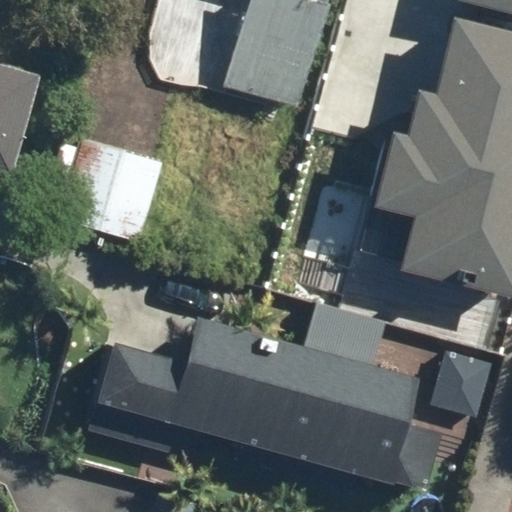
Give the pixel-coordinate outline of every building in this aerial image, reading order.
[(301,102),(328,0),(250,0),(228,82),(301,102)] [(511,0),(462,0),(461,6),(511,19),(511,0)] [(419,213),(406,263),(511,291),(511,37),(455,22),(435,95),(417,90),(405,134),(392,130),(373,200),(419,213)] [(0,162),(16,166),(44,64),(0,51),(0,162)] [(379,80),(329,66),(309,134),(359,148),(379,80)] [(141,234),(162,156),(85,136),(65,214),(141,234)] [(412,407),(425,364),(209,303),(196,350),(120,329),(104,386),(429,477),(446,417),(412,407)]
